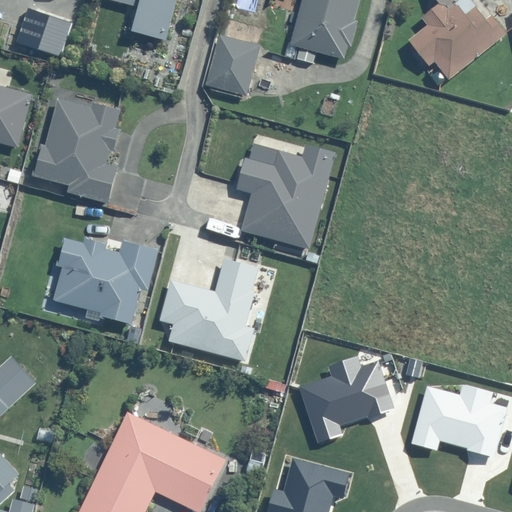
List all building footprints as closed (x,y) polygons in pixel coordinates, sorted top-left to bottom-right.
[(113,0),(139,6),(133,29),(168,37),(176,0),(113,0)] [(302,0),(290,43),(347,60),(363,0),(302,0)] [(435,60),(449,78),(508,31),(491,9),(487,13),(476,0),(439,0),(441,2),(421,18),(427,26),(410,39),(430,64),(435,60)] [(262,45),(220,35),(207,85),(214,87),(213,91),(240,98),(241,95),(248,97),(262,45)] [(0,142),(20,148),(33,98),(11,92),(0,88),(0,142)] [(71,184),(70,193),(111,202),(118,168),(107,166),(110,153),(117,154),(126,110),(60,96),(49,145),(42,144),(35,176),(71,184)] [(252,195),(241,229),(303,248),(305,244),(312,246),(339,153),(309,144),(307,153),(301,151),(299,157),(281,152),(280,156),(275,155),(272,166),(244,158),(235,190),(252,195)] [(64,267),(55,300),(102,312),(101,316),(131,325),(141,287),(148,289),(158,249),(124,240),(121,252),(107,249),(109,241),(87,235),(85,243),(66,238),(58,266),(64,267)] [(174,325),(170,340),(240,359),(239,363),(251,366),(260,332),(264,333),(281,269),(240,258),(238,265),(224,261),(216,292),(171,280),(160,321),(174,325)] [(0,506),(16,490),(9,483),(17,475),(0,457),(0,409),(8,401),(0,393),(0,506)] [(146,511),(156,492),(174,501),(184,506),(196,511),(197,511),(223,459),(127,413),(78,511),(146,511)] [(4,511),(0,511),(33,511),(35,505),(13,500),(10,511),(4,511)]
